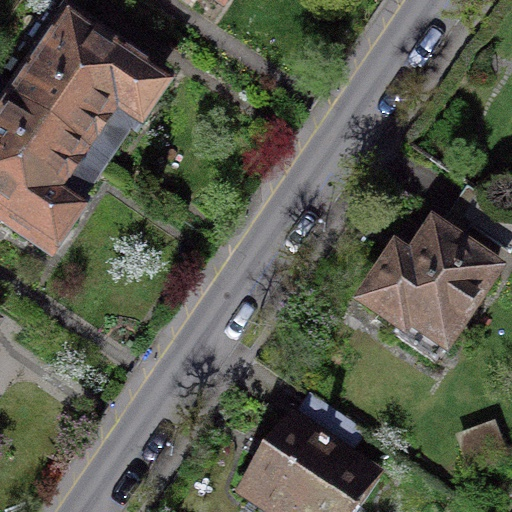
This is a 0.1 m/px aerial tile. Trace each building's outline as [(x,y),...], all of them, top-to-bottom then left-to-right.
[(206,0),(236,19),(248,0),(206,0)] [(65,19),(7,113),(88,163),(112,123),(146,144),(165,113),(179,89),(65,19)] [(59,209),(88,163),(7,113),(0,123),(0,233),(63,272),(81,244),(91,228),(59,209)] [(511,251),(511,218),(478,195),(460,220),(510,254),(511,251)] [(463,241),(439,225),(419,255),(415,253),(406,268),(395,260),(365,303),(401,328),(395,336),(435,363),(496,274),(458,249),(463,241)] [(296,422),(289,417),(238,490),(269,511),(357,511),(380,479),(346,456),(362,432),(313,398),(296,422)]
